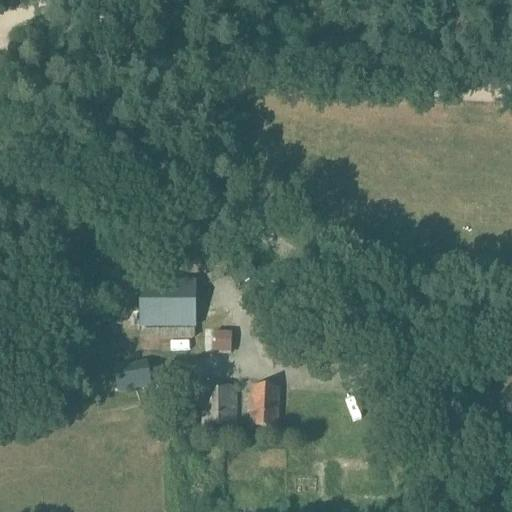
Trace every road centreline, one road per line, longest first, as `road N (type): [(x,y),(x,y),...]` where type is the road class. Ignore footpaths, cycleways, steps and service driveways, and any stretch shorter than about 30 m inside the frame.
road 1 (unclassified): [(511,458),(234,210),(0,67)]
road 2 (track): [(83,0),(161,63),(511,89)]
road 3 (track): [(122,0),(0,18)]
